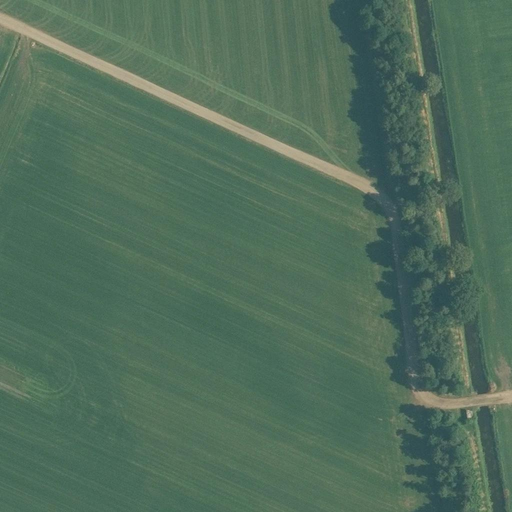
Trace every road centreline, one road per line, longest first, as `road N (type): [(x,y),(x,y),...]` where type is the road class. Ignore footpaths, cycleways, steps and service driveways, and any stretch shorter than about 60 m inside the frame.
road 1 (track): [(0,17),(384,201),(415,398),(466,404),(511,397)]
road 2 (track): [(406,0),(464,386),(461,416),(473,439),(482,511)]
